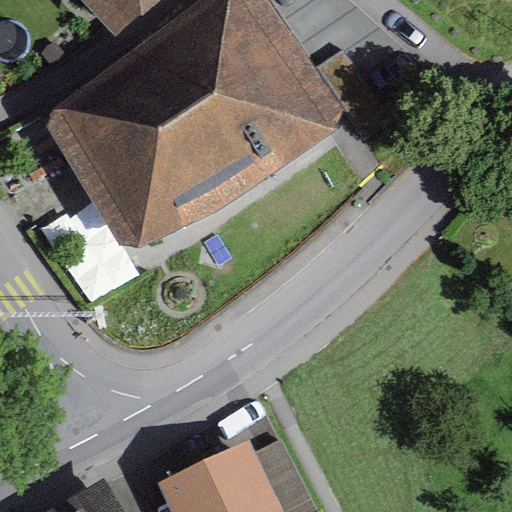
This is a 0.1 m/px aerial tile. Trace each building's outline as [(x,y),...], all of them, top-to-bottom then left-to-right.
[(243,0),(221,8),(147,58),(61,127),(149,272),(367,144),(273,0),(243,0)] [(94,0),(147,58),(221,8),(217,0),(94,0)] [(350,57),(323,74),(367,144),(395,127),(350,57)] [(290,511),(263,450),(171,491),(180,511),(290,511)] [(131,511),(102,462),(15,511),(131,511)]
